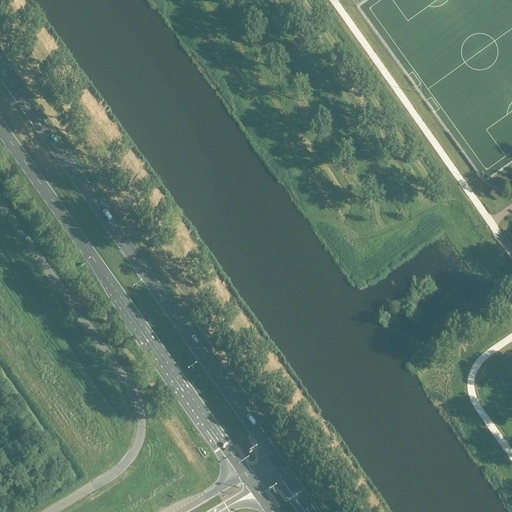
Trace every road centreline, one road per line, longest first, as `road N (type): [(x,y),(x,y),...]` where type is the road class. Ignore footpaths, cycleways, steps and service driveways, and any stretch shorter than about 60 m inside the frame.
road 1 (trunk): [(275,461),(0,67)]
road 2 (trunk): [(0,131),(244,473)]
road 3 (unclassified): [(52,511),(124,464),(139,439),(140,411),(0,203)]
